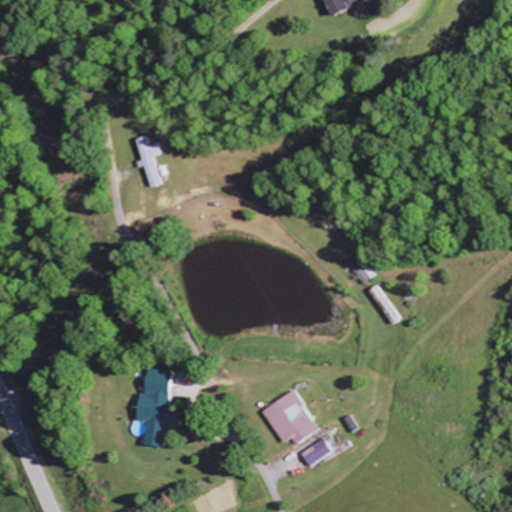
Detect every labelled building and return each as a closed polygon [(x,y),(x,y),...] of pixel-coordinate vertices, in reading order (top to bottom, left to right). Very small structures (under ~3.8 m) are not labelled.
[(333,0),(341,17),(380,0),(333,0)] [(170,185),(162,158),(171,156),(168,144),(158,146),(156,137),(143,141),(149,162),(148,162),(156,189),(170,185)] [(383,277),(368,255),(355,263),(370,285),(383,277)] [(152,446),(171,448),(173,430),(181,430),(182,418),(176,417),(180,372),(157,370),(155,396),(150,395),(147,422),(154,423),(152,446)] [(270,412),(290,445),(300,439),(304,446),(327,432),(303,392),(270,412)] [(340,452),(332,439),(307,456),(316,468),(340,452)]
